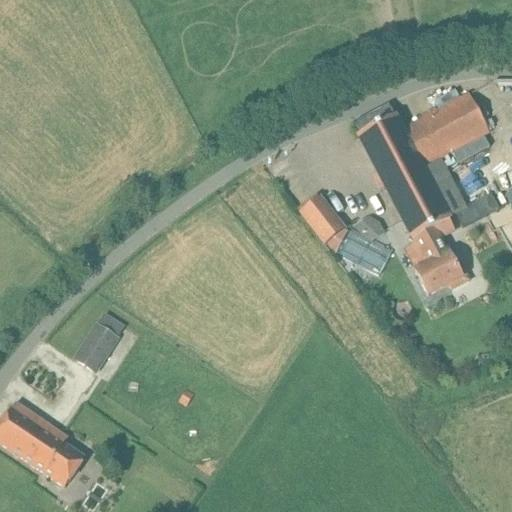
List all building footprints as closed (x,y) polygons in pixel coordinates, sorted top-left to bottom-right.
[(412,242),(414,241),(449,222),(450,222),(422,169),(488,134),(468,97),(402,132),(395,118),(357,138),(412,242)] [(319,200),(300,215),(325,247),(326,245),(335,256),(347,233),(344,232),(319,200)] [(449,222),(414,241),(428,267),(415,274),(428,298),(448,287),(451,294),(470,284),(462,267),(456,270),(440,240),(454,232),(449,222)] [(97,375),(125,332),(104,318),(76,361),(97,375)] [(186,391),(178,403),(185,408),(194,396),(186,391)] [(66,441),(31,417),(15,406),(0,427),(0,445),(66,490),(84,464),(61,448),(66,441)]
